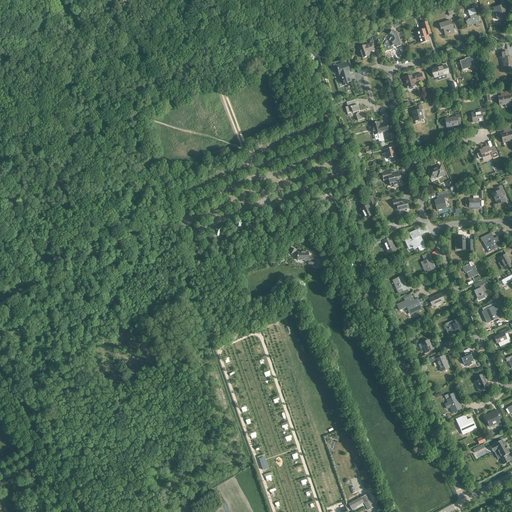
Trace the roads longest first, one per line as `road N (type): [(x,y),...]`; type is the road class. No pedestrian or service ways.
road 1 (track): [(320,511),(255,333),(222,346),(219,356),(274,511)]
road 2 (residential): [(463,501),(325,194)]
road 3 (track): [(0,155),(133,112),(117,67)]
road 4 (track): [(199,40),(171,56),(123,62),(92,84),(66,76),(28,92)]
road 5 (track): [(323,0),(325,23),(308,42),(228,27),(199,40)]
road 6 (unclassified): [(75,511),(0,385)]
road 7 (unknown): [(122,0),(97,21),(0,45)]
road 8 (residential): [(388,67),(511,31)]
